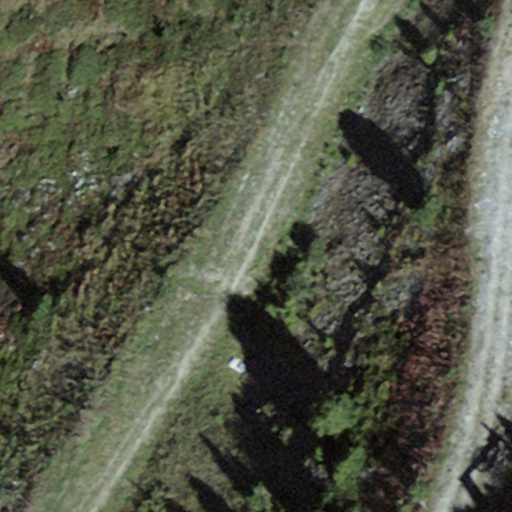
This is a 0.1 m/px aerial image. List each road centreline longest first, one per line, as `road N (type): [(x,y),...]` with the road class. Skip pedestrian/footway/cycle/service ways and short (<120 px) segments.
road 1 (track): [(362,0),(324,53),(72,511)]
road 2 (track): [(452,511),(473,438),(511,155)]
